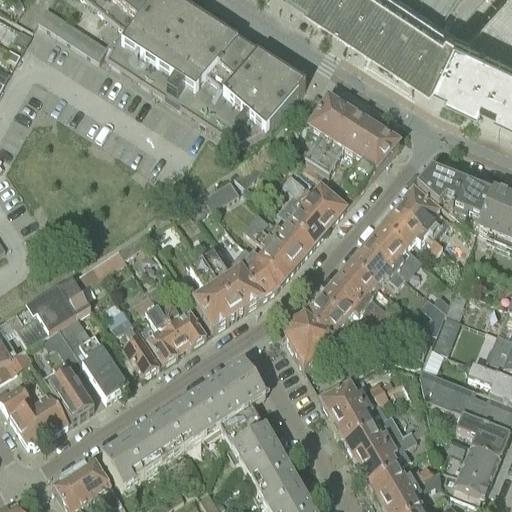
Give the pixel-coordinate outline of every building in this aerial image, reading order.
[(71,0),(73,1),(73,0),(74,0),(123,39),(127,41),(157,1),(156,0),(71,0)] [(431,79),(440,61),(453,33),(452,32),(480,0),(302,0),(428,83),(431,79)] [(511,0),(506,0),(470,41),(467,39),(460,36),(453,33),(440,61),(431,79),(438,82),(445,85),(443,89),(443,90),(474,104),(478,95),(492,102),(507,109),(505,113),(511,116),(511,0)] [(105,55),(97,69),(98,70),(98,69),(101,65),(104,67),(104,68),(168,109),(177,115),(187,105),(192,100),(196,96),(199,92),(202,88),(234,50),(224,44),(223,44),(157,1),(127,41),(123,39),(105,55)] [(14,2),(8,7),(15,16),(21,11),(14,2)] [(105,55),(44,16),(36,29),(97,69),(105,55)] [(17,40),(13,46),(24,52),(29,44),(18,38),(17,40)] [(255,64),(234,50),(202,88),(219,103),(225,100),(255,64)] [(18,62),(8,56),(4,64),(14,69),(18,62)] [(187,105),(177,115),(231,151),(233,150),(235,153),(231,155),(232,157),(232,156),(262,140),(263,140),(295,104),(296,102),(296,103),(301,97),(303,94),(302,94),(300,92),(298,94),(258,68),(259,66),(255,64),(225,100),(219,103),(202,88),(199,92),(196,96),(192,100),(187,105)] [(299,176),(311,183),(348,124),(314,102),(301,120),(314,127),(307,138),(318,146),(299,176)] [(343,161),(351,167),(370,137),(348,124),(311,183),(324,192),(343,161)] [(370,137),(351,167),(360,172),(342,194),(347,198),(340,207),(346,213),(397,154),(370,137)] [(413,196),(445,222),(459,190),(428,177),(413,196)] [(243,179),(233,186),(244,195),(252,186),(243,179)] [(288,185),(280,195),(291,204),(327,235),(343,217),(316,194),(308,204),(301,198),(300,198),(302,196),(289,184),(288,185)] [(218,195),(213,197),(216,201),(220,205),(221,206),(225,209),(236,202),(234,198),(228,188),(218,195)] [(445,222),(472,245),(490,202),(459,190),(445,222)] [(205,203),(202,205),(209,216),(211,218),(225,209),(221,206),(220,205),(216,201),(213,197),(206,202),(205,203)] [(410,199),(394,218),(440,257),(448,248),(439,241),(435,246),(428,240),(432,235),(429,232),(437,222),(425,212),(410,199)] [(511,211),(490,202),(472,245),(473,245),(475,241),(511,256),(511,211)] [(287,207),(275,222),(286,231),(312,253),(327,235),(291,204),(287,207)] [(209,216),(202,205),(187,214),(194,225),(209,216)] [(394,218),(379,236),(405,258),(406,258),(414,249),(418,252),(422,247),(429,253),(424,258),(433,265),(440,257),(394,218)] [(256,222),(249,231),(251,233),(253,235),(296,271),(312,253),(286,231),(278,240),(273,237),(267,231),(261,226),(259,224),(256,222)] [(249,231),(241,240),(244,242),(252,248),(258,254),(263,258),(255,266),(281,289),(296,271),(253,235),(251,233),(249,231)] [(379,236),(364,254),(403,288),(404,289),(420,270),(406,258),(405,258),(379,236)] [(135,259),(147,251),(142,242),(129,250),(135,259)] [(116,259),(122,267),(135,259),(129,250),(116,259)] [(364,254),(348,273),(374,294),(374,295),(383,285),(387,289),(393,294),(394,295),(396,296),(403,288),(364,254)] [(193,263),(182,271),(203,302),(192,310),(211,339),(256,309),(236,281),(228,287),(211,262),(206,255),(194,262),(193,263)] [(235,265),(230,271),(236,281),(256,309),(275,297),(281,289),(255,266),(243,256),(235,265)] [(91,275),(99,287),(124,271),(122,267),(116,259),(91,275)] [(461,275),(453,296),(461,299),(472,272),(463,268),(461,275)] [(348,273),(332,291),(377,329),(378,329),(378,328),(379,327),(385,320),(377,313),(370,308),(366,304),(374,295),(374,294),(348,273)] [(69,288),(78,301),(99,287),(91,275),(69,288)] [(69,288),(55,297),(73,325),(75,324),(88,316),(78,301),(69,288)] [(159,291),(144,300),(146,302),(155,316),(182,357),(204,343),(193,326),(188,318),(178,325),(168,308),(170,307),(161,293),(159,291)] [(332,291),(317,309),(343,331),(351,322),(355,325),(360,320),(366,326),(362,331),(370,338),(372,336),(382,344),(387,338),(377,329),(332,291)] [(447,311),(443,321),(458,327),(463,313),(461,313),(465,301),(461,299),(453,296),(447,311)] [(55,297),(0,332),(0,372),(8,368),(15,363),(4,345),(3,342),(11,337),(13,339),(15,343),(23,356),(40,346),(56,336),(67,329),(73,325),(55,297)] [(134,310),(130,313),(140,328),(144,325),(149,333),(139,339),(144,347),(149,355),(160,372),(182,357),(155,316),(146,302),(134,310)] [(438,303),(431,311),(437,316),(441,320),(443,321),(447,311),(438,303)] [(317,309),(302,327),(347,365),(354,357),(346,350),(342,355),(335,349),(339,344),(336,341),(343,331),(317,309)] [(437,316),(421,335),(430,343),(431,342),(435,343),(443,321),(441,320),(437,316)] [(511,320),(506,318),(496,344),(511,350),(511,320)] [(67,329),(82,352),(89,347),(75,324),(73,325),(67,329)] [(116,332),(109,336),(114,343),(120,339),(129,352),(120,358),(127,369),(138,386),(157,374),(146,357),(126,326),(116,332)] [(286,339),(284,348),(302,380),(320,358),(339,374),(347,365),(302,327),(301,328),(286,339)] [(67,329),(56,336),(65,349),(77,367),(80,373),(89,387),(104,409),(120,399),(121,398),(125,396),(125,395),(125,394),(124,393),(114,378),(93,345),(89,347),(82,352),(67,329)] [(410,350),(422,359),(430,343),(421,335),(410,350)] [(56,336),(40,346),(46,356),(54,351),(57,355),(65,349),(56,336)] [(495,344),(484,371),(500,377),(500,379),(510,384),(511,384),(511,350),(496,344),(495,344)] [(433,346),(429,357),(443,362),(447,351),(433,346)] [(54,351),(46,356),(55,356),(66,373),(77,367),(65,349),(57,355),(54,351)] [(8,368),(0,372),(0,388),(15,379),(8,368)] [(90,418),(82,403),(62,373),(41,386),(70,431),(90,418)] [(240,413),(245,410),(248,415),(263,405),(243,374),(230,383),(227,377),(206,391),(209,396),(181,415),(202,446),(218,435),(243,418),(240,413)] [(490,395),(487,404),(511,414),(511,390),(470,374),(466,386),(490,395)] [(508,442),(511,431),(511,414),(487,404),(420,377),(417,385),(422,409),(459,424),(508,442)] [(410,384),(400,390),(407,402),(416,397),(413,382),(410,384)] [(318,408),(331,429),(382,400),(376,389),(367,395),(371,400),(363,405),(360,399),(355,402),(349,390),(318,408)] [(13,397),(0,405),(0,412),(26,455),(32,455),(49,445),(49,444),(65,434),(54,417),(46,405),(42,408),(40,409),(35,412),(31,405),(29,403),(25,405),(18,394),(13,397)] [(331,429),(343,450),(373,432),(385,426),(379,415),(388,410),(382,400),(331,429)] [(161,472),(202,446),(181,415),(164,426),(161,422),(152,428),(152,427),(148,429),(152,434),(141,441),(161,472)] [(218,435),(232,459),(263,440),(254,424),(249,427),(243,418),(218,435)] [(373,432),(343,450),(355,471),(396,447),(401,444),(395,434),(389,423),(385,426),(373,432)] [(455,434),(454,438),(463,441),(469,444),(472,445),(467,456),(498,468),(508,442),(459,424),(456,432),(455,434)] [(232,459),(255,500),(288,481),(276,462),(281,460),(275,451),(276,450),(274,446),(269,449),(263,440),(232,459)] [(396,447),(355,471),(367,492),(397,474),(408,467),(403,460),(403,458),(402,457),(403,457),(404,456),(412,451),(414,450),(415,450),(409,440),(406,441),(404,442),(401,444),(396,447)] [(121,499),(161,472),(141,441),(124,452),(121,448),(112,454),(112,453),(108,456),(111,461),(101,467),(121,499)] [(451,447),(447,457),(460,463),(465,452),(451,447)] [(467,456),(459,475),(490,488),(498,468),(467,456)] [(82,471),(69,479),(89,508),(100,501),(106,511),(117,511),(119,511),(118,508),(102,483),(94,471),(91,466),(82,471)] [(397,474),(367,492),(378,511),(379,511),(429,483),(430,483),(424,473),(415,478),(408,482),(404,485),(397,474)] [(490,488),(459,475),(452,495),(482,507),(490,488)] [(52,491),(49,493),(61,511),(83,511),(89,508),(69,479),(58,487),(58,486),(56,487),(57,488),(52,491)] [(429,483),(379,511),(419,511),(415,505),(420,503),(416,497),(424,493),(427,498),(436,493),(439,491),(438,481),(437,479),(430,483),(429,483)] [(255,500),(262,511),(305,511),(301,504),(305,502),(299,492),(300,491),(298,487),(293,491),(288,481),(255,500)] [(180,495),(186,504),(201,495),(195,486),(180,495)] [(154,511),(174,511),(182,507),(176,498),(154,511)] [(198,507),(201,511),(213,511),(207,501),(198,507)]
